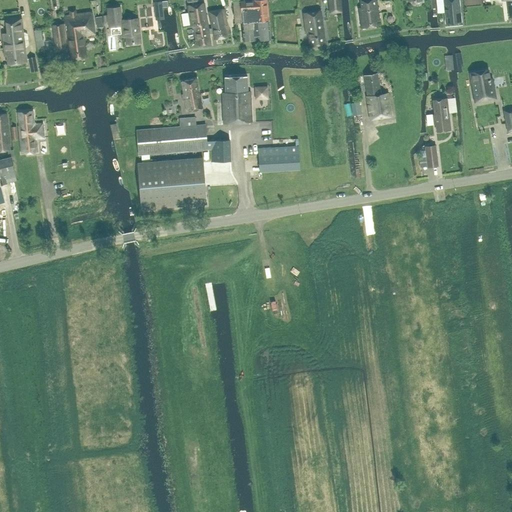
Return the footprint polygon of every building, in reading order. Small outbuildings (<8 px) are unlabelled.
[(258,0),(259,0),(234,2),(236,23),(242,23),(243,41),(270,39),(268,2),(277,1),(277,0),(258,0)] [(379,18),(376,0),(360,0),(363,16),(360,16),(361,28),(377,26),(376,19),(379,18)] [(442,0),(445,24),(461,22),(460,6),(459,0),(442,0)] [(511,0),(501,0),(502,1),(508,0),(510,17),(511,16),(511,0)] [(204,3),(187,5),(190,26),(193,25),(193,26),(194,25),(207,23),(204,3)] [(120,6),(107,8),(109,27),(121,26),(122,37),(125,37),(126,45),(140,43),(137,18),(121,19),(120,6)] [(209,12),(214,39),(228,36),(228,34),(229,34),(224,9),(209,12)] [(325,44),(320,11),(304,13),(306,33),(308,33),(310,46),(325,44)] [(91,12),(64,16),(65,24),(53,25),(56,49),(66,48),(65,39),(68,39),(71,59),(86,57),(83,36),(94,34),(91,12)] [(2,33),(3,42),(23,40),(21,18),(5,20),(7,33),(2,33)] [(210,43),(207,23),(194,25),(197,46),(210,43)] [(26,62),(23,40),(3,42),(4,51),(7,51),(9,64),(26,62)] [(38,71),(35,57),(28,58),(31,72),(38,71)] [(470,72),(475,101),(494,98),(490,78),(488,78),(487,69),(470,72)] [(388,93),(380,94),(377,73),(364,75),(367,96),(366,96),(370,120),(392,116),(388,93)] [(247,76),(225,77),(225,92),(222,93),(224,123),(252,122),(251,99),(248,99),(247,76)] [(181,82),(187,111),(202,108),(197,79),(181,82)] [(432,100),(436,132),(450,130),(446,98),(432,100)] [(350,103),(352,115),(360,113),(358,101),(350,103)] [(18,112),(20,126),(19,126),(22,154),(37,152),(36,139),(44,138),(42,124),(34,125),(34,123),(33,123),(32,111),(18,112)] [(0,114),(0,152),(10,151),(6,114),(0,114)] [(139,155),(211,149),(212,161),(230,160),(229,140),(206,141),(205,124),(196,125),(196,117),(179,118),(180,127),(137,130),(139,155)] [(435,146),(425,147),(427,167),(437,166),(435,146)] [(259,172),(300,169),(299,153),(258,156),(259,172)] [(203,158),(138,163),(141,209),(206,204),(203,158)] [(8,181),(16,179),(11,160),(3,162),(8,181)] [(273,250),(266,251),(269,267),(275,266),(273,250)]
